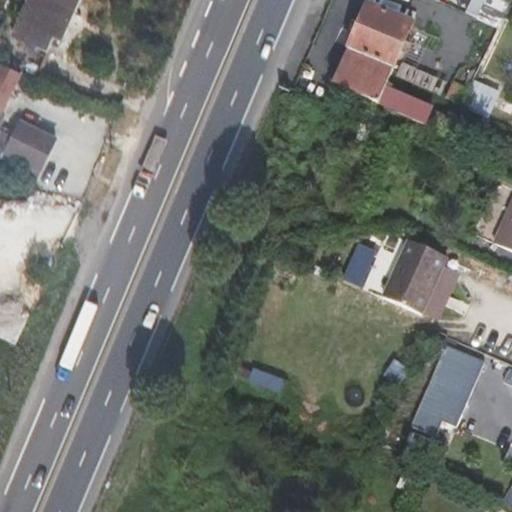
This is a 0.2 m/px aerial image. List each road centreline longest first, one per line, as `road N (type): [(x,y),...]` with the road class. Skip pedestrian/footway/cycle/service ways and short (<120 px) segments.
road 1 (primary): [(61,511),(276,0)]
road 2 (primary): [(230,0),(17,511)]
